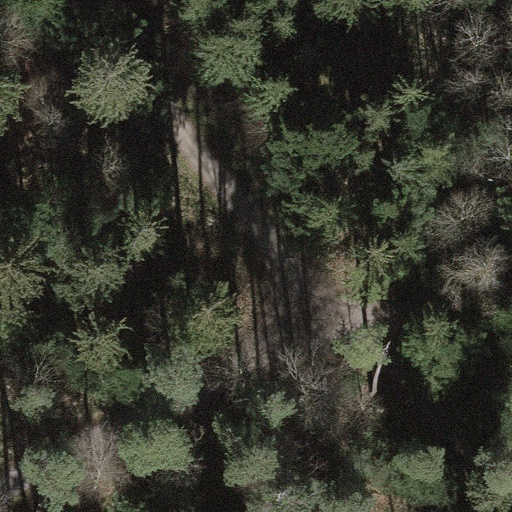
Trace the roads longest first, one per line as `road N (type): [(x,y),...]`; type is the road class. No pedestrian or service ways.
road 1 (track): [(81,0),(279,253),(305,323),(511,511)]
road 2 (track): [(0,486),(305,323),(511,288)]
